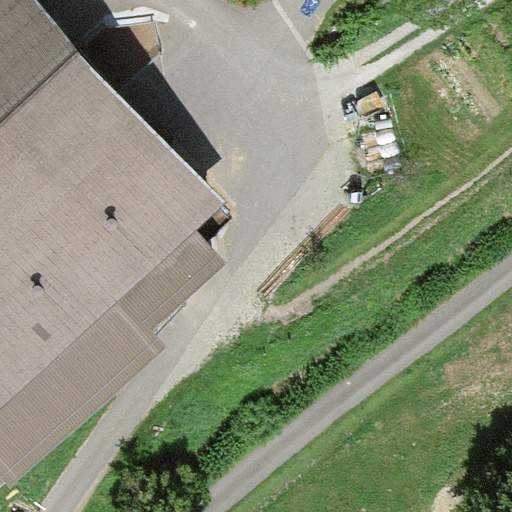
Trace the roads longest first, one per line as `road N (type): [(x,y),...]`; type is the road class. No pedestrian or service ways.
road 1 (residential): [(419,336),(207,511)]
road 2 (track): [(452,0),(296,97)]
road 3 (track): [(511,259),(419,336)]
